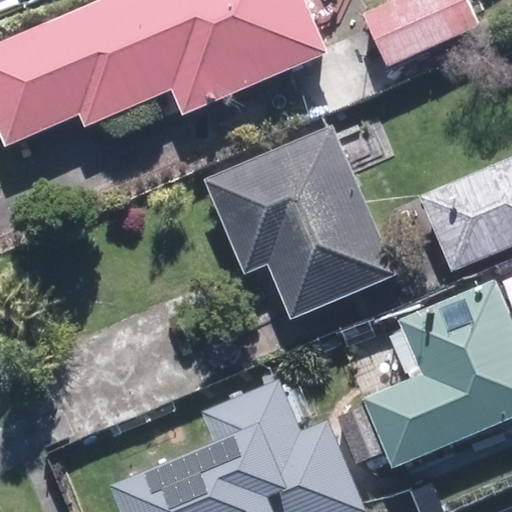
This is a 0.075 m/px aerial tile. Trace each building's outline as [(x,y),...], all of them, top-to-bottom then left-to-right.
[(319,59),(293,0),(107,0),(0,46),(0,150),(70,121),(75,132),(163,94),(175,120),(319,59)] [(471,32),(457,0),(395,0),(356,17),(375,62),(379,72),(471,32)] [(386,278),(319,128),(193,183),(236,282),(261,271),(284,323),(386,278)] [(511,247),(511,159),(412,201),(443,276),(511,247)] [(386,471),(511,415),(511,346),(485,285),(392,326),(415,378),(355,402),(386,471)] [(223,432),(124,472),(140,511),(346,511),(375,500),(336,406),(309,417),(288,367),(209,399),(223,432)] [(390,511),(437,511),(433,502),(499,474),(488,448),(383,493),(390,511)]
